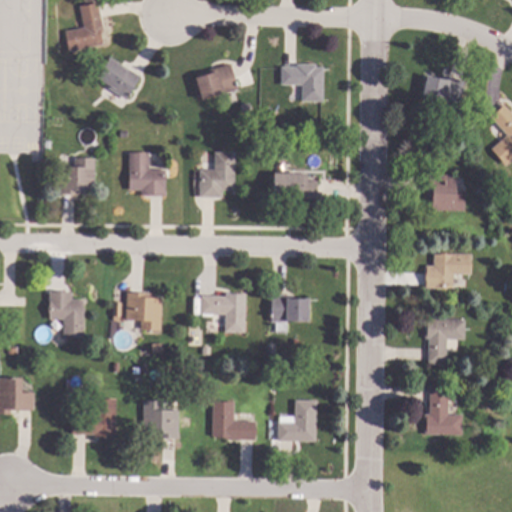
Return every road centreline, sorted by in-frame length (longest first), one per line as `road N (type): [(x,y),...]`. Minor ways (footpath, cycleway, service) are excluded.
road 1 (residential): [(368,511),(374,0)]
road 2 (residential): [(370,251),(0,246)]
road 3 (residential): [(366,492),(5,487)]
road 4 (residential): [(374,21),(170,18)]
road 5 (residential): [(374,21),(437,26),(511,55)]
